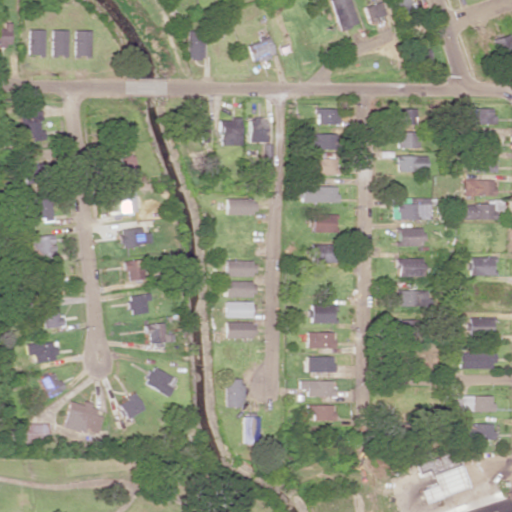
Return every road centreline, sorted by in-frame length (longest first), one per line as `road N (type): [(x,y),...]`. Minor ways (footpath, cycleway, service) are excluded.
road 1 (residential): [(0,82),(71,89),(409,82),(511,91)]
road 2 (residential): [(409,501),(409,82)]
road 3 (residential): [(316,391),(316,82)]
road 4 (residential): [(100,362),(71,89)]
road 5 (residential): [(316,82),(511,0)]
